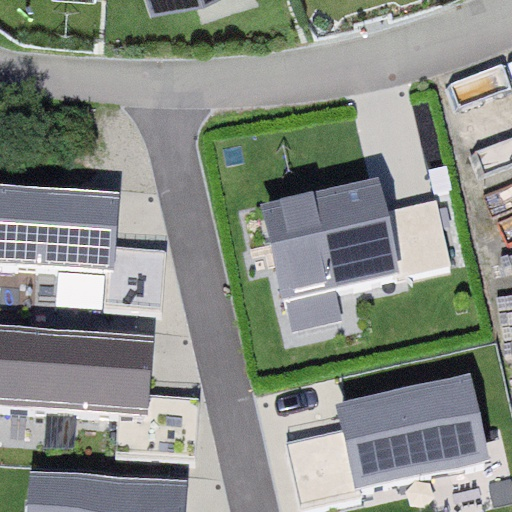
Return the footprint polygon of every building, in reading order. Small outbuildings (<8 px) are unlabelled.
[(153,0),(156,9),(184,0),(153,0)] [(349,130),(244,164),(271,249),(376,215),(349,130)] [(128,195),(0,186),(0,265),(122,274),(128,195)] [(159,358),(2,346),(0,371),(0,425),(153,436),(159,358)] [(190,511),(191,501),(34,490),(32,511),(190,511)]
